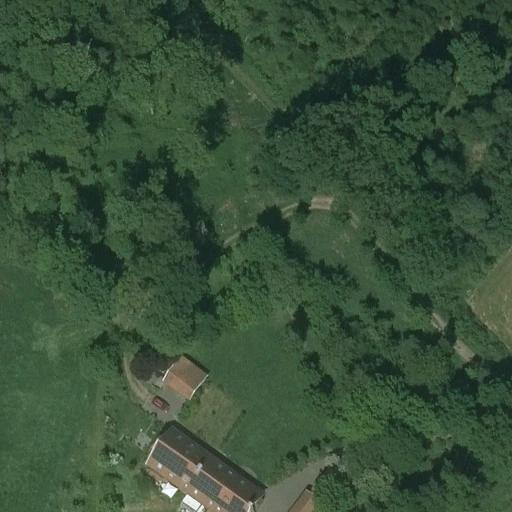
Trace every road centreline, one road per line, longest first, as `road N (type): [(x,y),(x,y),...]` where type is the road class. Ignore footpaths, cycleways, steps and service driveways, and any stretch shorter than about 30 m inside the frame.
road 1 (track): [(511,404),(358,226),(325,205),(292,210),(129,319),(130,367),(169,408)]
road 2 (track): [(292,210),(237,85),(200,57),(168,0)]
